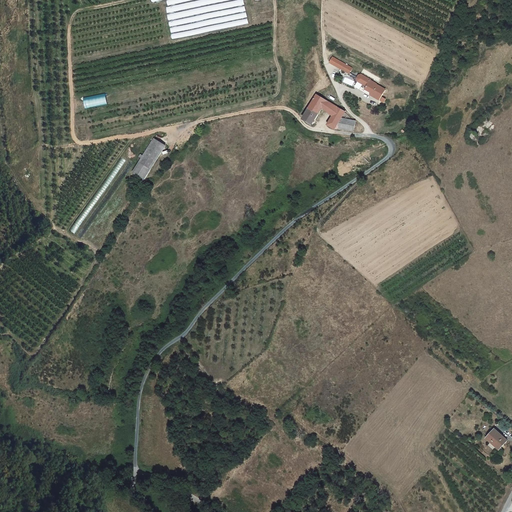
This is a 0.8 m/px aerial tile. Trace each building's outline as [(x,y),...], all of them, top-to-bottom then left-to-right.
[(200,0),(166,7),(167,13),(228,0),(200,0)] [(238,0),(168,15),(169,20),(244,5),(243,0),(238,0)] [(169,22),(170,27),(246,11),(244,6),(169,22)] [(170,28),(172,34),(247,18),(246,12),(170,28)] [(172,34),(173,40),(248,24),(247,18),(172,34)] [(335,55),(333,59),(336,60),(335,63),(352,72),(355,67),(335,55)] [(360,79),(369,85),(373,79),(373,78),(363,73),(361,74),(359,77),(360,79)] [(379,83),(379,82),(373,79),(369,85),(368,88),(374,91),(379,83)] [(374,91),(373,93),(382,98),(388,88),(379,83),(374,91)] [(105,93),(84,98),(85,109),(107,104),(105,93)] [(317,111),(321,105),(323,102),(320,100),(322,95),(319,93),(304,116),(314,122),(320,113),(317,111)] [(344,116),(348,110),(322,95),(320,100),(323,102),(321,105),(324,107),(335,113),(343,118),(344,116)] [(337,128),(339,126),(343,118),(335,113),(329,124),(337,128)] [(343,118),(339,126),(353,130),(356,130),(358,119),(344,116),(343,118)] [(134,171),(146,180),(170,143),(157,136),(134,171)] [(70,230),(74,234),(126,161),(121,158),(70,230)] [(485,438),(498,449),(506,440),(493,429),(485,438)]
